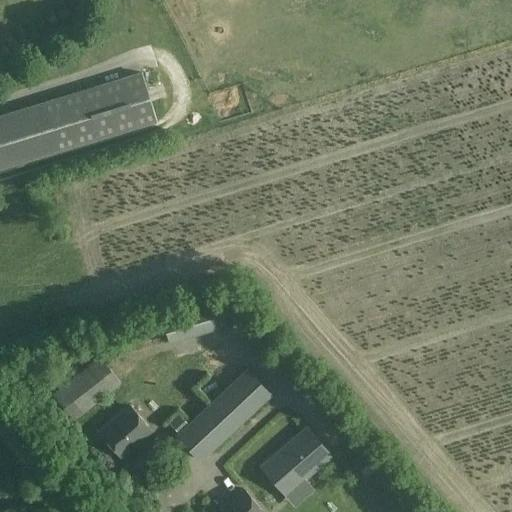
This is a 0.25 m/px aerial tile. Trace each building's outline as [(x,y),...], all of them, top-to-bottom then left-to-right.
[(0,162),(159,114),(144,64),(0,107),(0,162)] [(163,73),(150,83),(158,94),(172,83),(163,73)] [(209,300),(161,315),(169,344),(218,330),(209,300)] [(51,393),(74,421),(121,382),(99,355),(51,393)] [(215,382),(236,366),(230,358),(209,375),(215,382)] [(245,362),(173,429),(198,456),(269,389),(245,362)] [(128,399),(96,428),(119,454),(151,426),(128,399)] [(306,425),(259,466),(286,497),(333,456),(306,425)] [(262,511),(263,511),(243,488),(220,508),(222,511),(262,511)]
